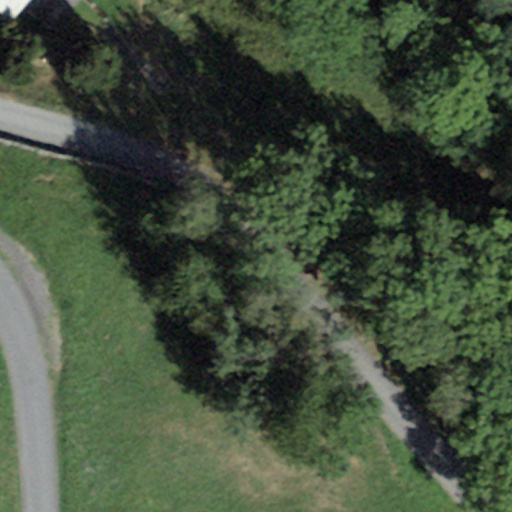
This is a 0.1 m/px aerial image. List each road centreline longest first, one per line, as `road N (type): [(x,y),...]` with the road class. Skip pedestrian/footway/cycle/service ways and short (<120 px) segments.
road 1 (unclassified): [(485,511),(232,213),(139,157),(0,118)]
road 2 (unclassified): [(0,299),(26,377),(38,511)]
